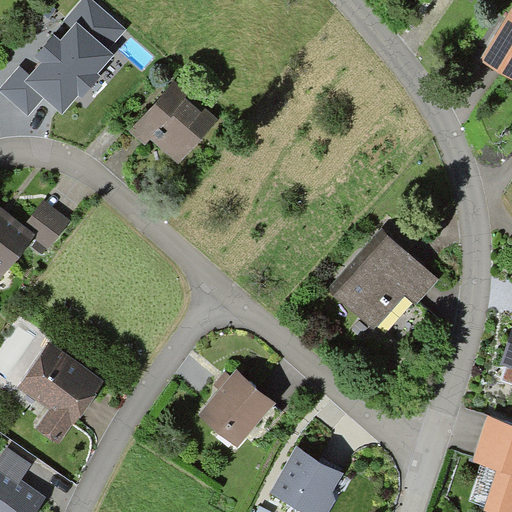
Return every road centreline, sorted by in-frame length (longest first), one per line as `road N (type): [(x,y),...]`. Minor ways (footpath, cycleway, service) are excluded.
road 1 (residential): [(340,0),(437,119),(466,188),(474,295),(432,444)]
road 2 (residential): [(223,280),(119,429),(77,511)]
road 3 (residential): [(0,145),(29,142),(70,155),(223,280)]
road 4 (residential): [(223,280),(383,422),(432,444)]
